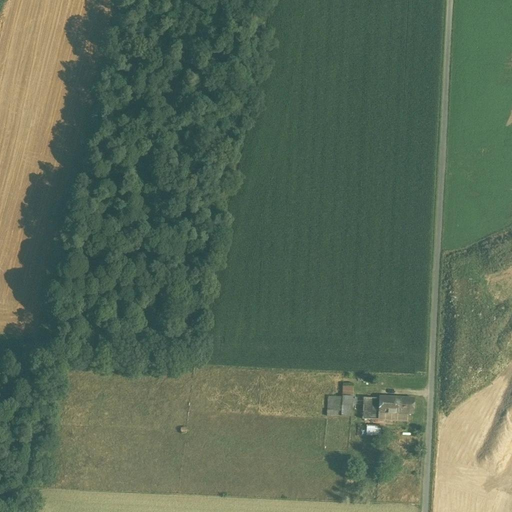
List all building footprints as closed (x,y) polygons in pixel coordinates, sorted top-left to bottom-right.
[(341,416),(351,417),(353,387),(343,386),(342,397),(342,411),(341,416)] [(328,411),(342,411),(342,397),(328,397),(328,411)] [(362,420),(379,420),(379,413),(379,397),(379,399),(363,398),(362,420)] [(414,399),(379,397),(379,413),(408,414),(413,414),(414,399)] [(408,414),(379,413),(379,420),(408,422),(408,414)] [(381,426),(367,425),(366,435),(381,435),(381,426)]
